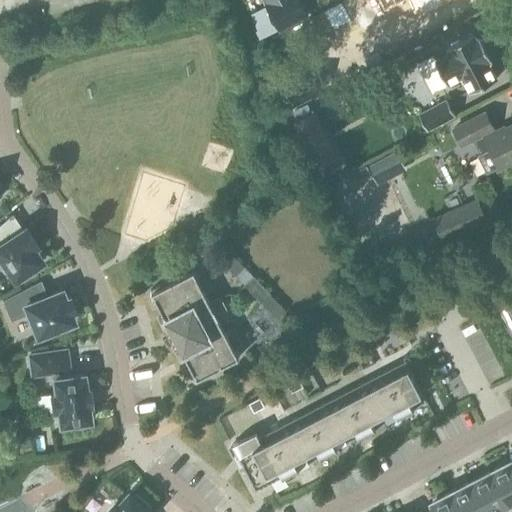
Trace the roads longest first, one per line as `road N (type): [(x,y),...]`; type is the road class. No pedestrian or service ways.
road 1 (residential): [(0,145),(48,201),(96,284),(135,447),(201,511)]
road 2 (residential): [(344,511),(511,424)]
